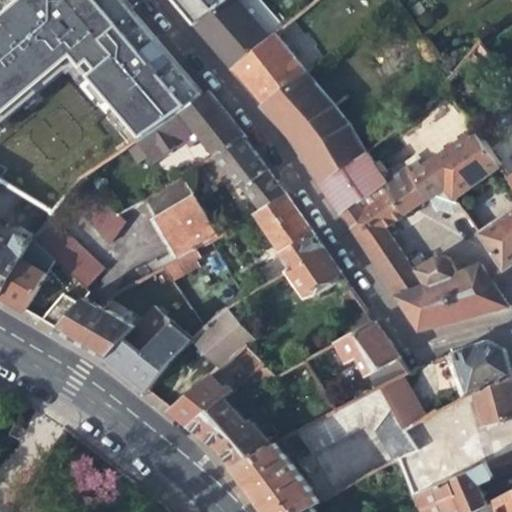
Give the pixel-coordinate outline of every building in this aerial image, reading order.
[(137,140),(201,97),(185,78),(132,15),(120,0),(23,0),(0,19),(0,118),(33,86),(70,56),(137,140)] [(167,0),(175,9),(190,27),(225,0),(167,0)] [(225,0),(214,8),(190,27),(206,45),(228,71),(273,34),(283,26),(259,0),(225,0)] [(409,10),(416,19),(425,11),(418,2),(409,10)] [(306,74),(273,34),(228,71),(249,95),(261,110),(306,74)] [(486,51),(481,44),(480,41),(469,54),(476,64),(486,51)] [(333,107),(306,74),(261,110),(274,125),(289,142),(333,107)] [(200,138),(214,157),(243,139),(222,114),(207,94),(201,97),(140,138),(137,140),(135,141),(151,164),(182,140),(188,148),(200,138)] [(348,125),(333,107),(289,142),(304,164),(321,188),(367,156),(348,125)] [(472,132),(428,163),(444,186),(453,199),(497,167),(472,132)] [(264,168),(243,139),(214,157),(239,187),(247,182),(250,187),(269,174),(264,168)] [(380,179),(367,156),(321,188),(329,200),(340,216),(361,201),(357,196),(380,179)] [(429,197),(444,186),(428,163),(412,175),(429,197)] [(383,231),(429,197),(412,175),(407,168),(387,183),(392,190),(367,209),(361,201),(340,216),(421,332),(509,308),(491,283),(478,266),(423,288),(383,231)] [(158,271),(162,269),(189,253),(198,248),(208,242),(217,237),(182,178),(143,201),(153,216),(176,254),(171,257),(154,267),(158,271)] [(112,217),(78,182),(64,204),(105,244),(121,225),(112,217)] [(247,202),(255,214),(286,197),(277,185),(247,202)] [(453,199),(444,186),(429,197),(438,210),(452,213),(459,208),(453,199)] [(253,216),(279,255),(310,232),(299,216),(286,197),(255,214),(253,216)] [(504,272),(511,266),(511,208),(477,234),(504,272)] [(147,220),(171,257),(176,254),(153,216),(147,220)] [(47,227),(29,247),(54,268),(83,292),(100,273),(47,227)] [(306,297),(339,274),(324,252),(310,232),(279,255),(290,272),(306,297)] [(0,295),(20,262),(23,257),(29,247),(17,239),(8,253),(0,247),(0,245),(1,242),(0,241),(0,295)] [(49,275),(54,268),(29,247),(23,257),(49,275)] [(196,267),(189,253),(162,269),(170,282),(196,267)] [(269,284),(290,272),(279,255),(257,271),(269,284)] [(45,278),(20,262),(0,295),(0,298),(7,303),(25,313),(45,278)] [(119,281),(125,290),(144,279),(139,270),(119,281)] [(99,295),(92,291),(57,333),(64,337),(72,342),(106,362),(125,340),(142,354),(168,323),(153,308),(140,321),(99,295)] [(338,328),(344,338),(372,321),(351,291),(339,298),(352,319),(338,328)] [(41,323),(57,333),(79,307),(63,297),(41,323)] [(195,337),(225,364),(232,358),(245,347),(253,339),(227,309),(216,316),(195,337)] [(355,357),(375,389),(377,388),(398,376),(407,371),(385,340),(372,321),(344,338),(333,344),(344,363),(355,357)] [(125,340),(106,362),(147,394),(191,342),(168,323),(142,354),(125,340)] [(195,366),(208,379),(211,376),(225,364),(195,337),(191,342),(204,354),(195,366)] [(467,398),(474,394),(510,377),(504,350),(487,342),(454,354),(467,398)] [(249,377),(251,375),(262,366),(245,347),(232,358),(249,377)] [(275,379),(262,366),(251,375),(264,389),(275,379)] [(223,390),(211,376),(208,379),(171,413),(188,426),(221,399),(231,391),(227,386),(223,390)] [(422,418),(398,376),(377,388),(404,431),(422,418)] [(484,426),(511,417),(511,383),(510,377),(474,394),(484,426)] [(373,434),(391,464),(398,460),(417,451),(404,431),(377,388),(375,389),(337,411),(295,434),(310,454),(359,427),(373,434)] [(246,426),(221,399),(188,426),(221,452),(233,469),(270,448),(249,423),(246,426)] [(274,446),(270,448),(233,469),(264,511),(306,511),(311,509),(319,504),(274,446)] [(428,446),(417,451),(398,460),(414,495),(444,483),(428,446)] [(511,468),(511,450),(494,459),(450,480),(462,509),(462,511),(473,511),(485,506),(475,484),(511,468)] [(396,511),(422,511),(414,495),(398,460),(391,464),(377,471),(396,511)] [(456,511),(462,509),(450,480),(444,483),(414,495),(422,511),(456,511)] [(511,511),(511,492),(494,502),(497,511),(511,511)]
